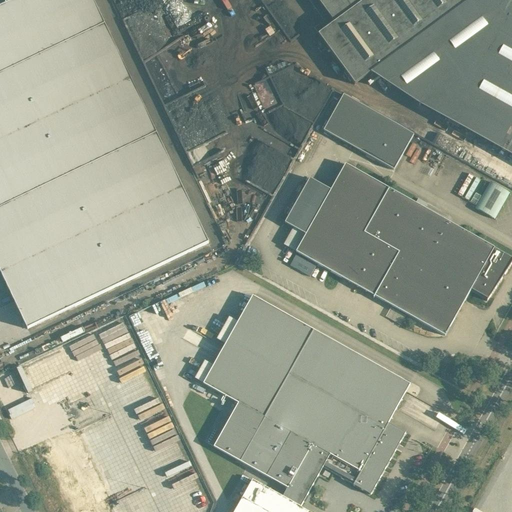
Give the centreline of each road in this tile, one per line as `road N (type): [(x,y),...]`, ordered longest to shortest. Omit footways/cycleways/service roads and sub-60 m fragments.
road 1 (unclassified): [(434,511),(511,375)]
road 2 (unknown): [(164,511),(103,370)]
